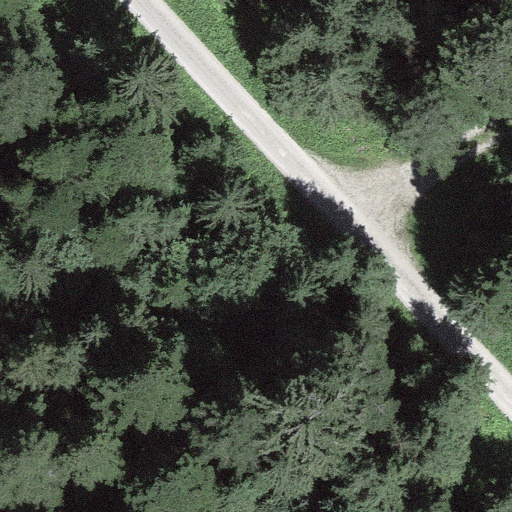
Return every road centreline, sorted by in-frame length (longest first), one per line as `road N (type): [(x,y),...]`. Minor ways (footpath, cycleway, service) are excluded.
road 1 (track): [(142,0),(334,228),(511,409)]
road 2 (track): [(334,228),(511,122)]
